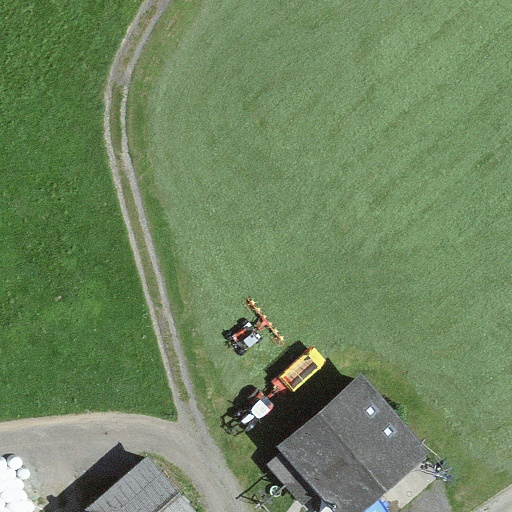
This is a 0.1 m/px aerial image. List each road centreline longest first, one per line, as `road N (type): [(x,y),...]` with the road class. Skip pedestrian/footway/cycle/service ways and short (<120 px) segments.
road 1 (track): [(189,441),(115,106),(161,0)]
road 2 (track): [(0,449),(189,441),(232,511)]
